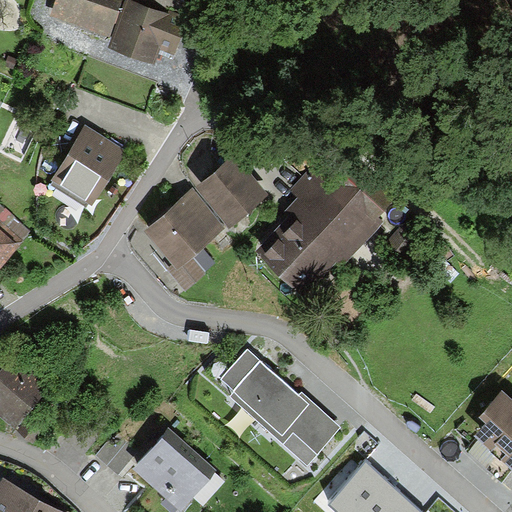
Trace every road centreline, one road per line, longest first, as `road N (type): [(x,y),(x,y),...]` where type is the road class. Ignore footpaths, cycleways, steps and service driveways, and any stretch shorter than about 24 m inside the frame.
road 1 (residential): [(511,185),(444,148),(205,118),(182,132),(105,246)]
road 2 (residential): [(105,246),(165,307),(280,329),(489,511)]
road 3 (residential): [(109,511),(52,460),(0,443)]
road 4 (residential): [(105,246),(0,318)]
